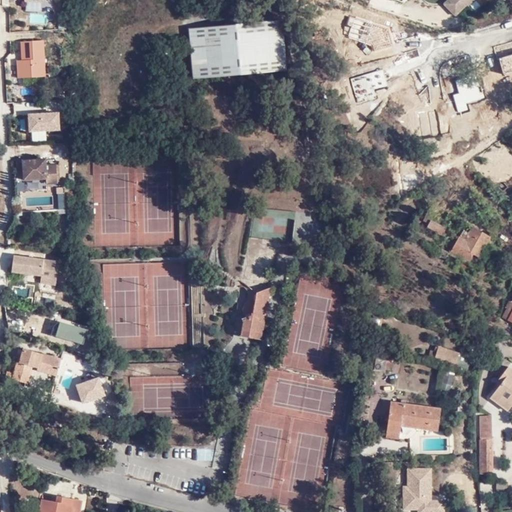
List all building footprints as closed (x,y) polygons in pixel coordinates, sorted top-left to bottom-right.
[(24,0),(25,12),(43,12),(43,0),(24,0)] [(455,15),(466,4),(468,6),(473,0),(448,0),(445,4),(455,15)] [(279,18),(188,27),(185,29),(190,79),(283,69),(279,18)] [(43,40),(22,42),(23,60),(17,60),(19,78),(45,77),(43,40)] [(60,134),(60,114),(27,115),(28,135),(60,134)] [(45,159),(23,161),(24,180),(46,179),(46,183),(57,183),(56,165),(46,165),(45,159)] [(295,211),(254,211),(254,239),(295,239),(295,211)] [(428,225),(444,233),(446,227),(436,222),(438,217),(433,214),(428,225)] [(480,256),(491,236),(473,226),(470,233),(463,229),(453,250),(470,259),(474,253),(480,256)] [(445,256),(447,252),(440,248),(438,253),(445,256)] [(10,270),(38,273),(55,270),(56,262),(12,255),(10,270)] [(52,284),(55,270),(38,273),(37,282),(52,284)] [(259,339),(269,283),(255,289),(246,284),(237,335),(259,339)] [(55,339),(83,346),(87,332),(59,324),(55,339)] [(387,345),(377,343),(373,371),(384,373),(385,369),(390,370),(392,357),(386,356),(387,345)] [(434,358),(438,345),(435,344),(433,349),(429,347),(426,356),(434,358)] [(470,356),(438,345),(434,358),(467,368),(470,356)] [(58,357),(22,347),(18,361),(15,360),(10,379),(25,382),(29,366),(54,374),(58,357)] [(511,402),(511,368),(506,364),(495,378),(500,381),(488,397),(506,410),(511,402)] [(451,390),(454,375),(446,373),(443,389),(451,390)] [(385,431),(399,433),(400,426),(436,430),(438,408),(389,402),(385,431)] [(482,421),(481,431),(494,432),(494,422),(482,421)] [(398,439),(399,433),(385,431),(384,437),(398,439)] [(494,432),(481,431),(480,473),(488,473),(492,473),(494,432)] [(433,469),(409,468),(408,511),(445,511),(445,502),(432,501),(433,469)] [(67,496),(42,491),(38,510),(45,511),(72,511),(74,505),(80,506),(83,492),(73,490),(72,497),(72,499),(67,498),(67,496)]
